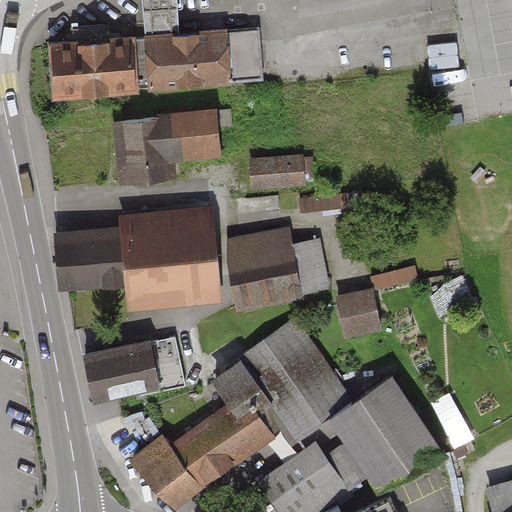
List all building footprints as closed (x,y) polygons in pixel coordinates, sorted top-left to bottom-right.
[(51,36),(54,92),(233,81),(230,22),(182,25),(180,0),(145,0),(147,30),(51,36)] [(295,0),(298,13),(390,0),(295,0)] [(264,74),(261,23),(232,25),(235,76),(264,74)] [(215,113),(114,121),(119,181),(172,177),(170,159),(218,155),(215,113)] [(304,154),(252,158),(254,189),(306,185),(304,154)] [(124,226),(61,231),(65,286),(131,281),(133,303),(217,296),(210,207),(123,214),(124,226)] [(291,227),(222,240),(234,307),(332,290),(323,237),(294,242),(291,227)] [(399,279),(421,275),(419,264),(397,268),(399,279)] [(379,328),(371,290),(340,297),(348,335),(379,328)] [(392,375),(353,401),(298,318),(236,359),(246,374),(217,392),(228,409),(173,445),(166,435),(139,453),(174,506),(285,433),(294,446),(332,421),(379,491),(442,449),(392,375)] [(176,338),(83,353),(90,398),(183,382),(176,338)] [(320,511),(352,492),(318,442),(259,481),(279,511),(320,511)] [(511,511),(511,482),(489,488),(494,511),(511,511)] [(405,511),(397,493),(354,511),(405,511)]
